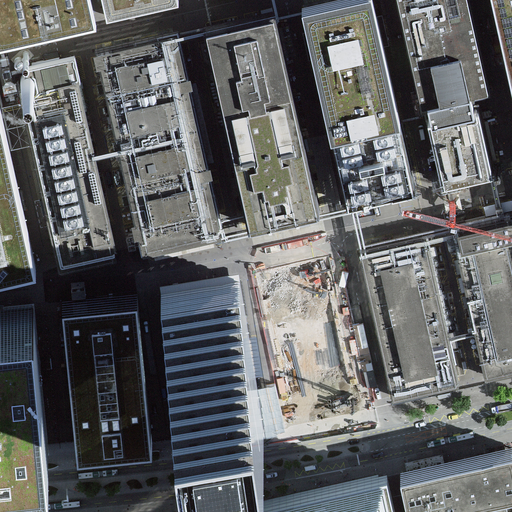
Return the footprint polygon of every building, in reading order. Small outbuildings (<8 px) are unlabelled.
[(0,0),(0,39),(95,18),(90,0),(0,0)] [(169,0),(94,0),(98,17),(170,2),(169,0)] [(327,0),(305,5),(310,30),(375,15),(371,0),(327,0)] [(400,0),(423,99),(428,98),(470,89),(487,85),(468,0),(400,0)] [(511,0),(503,0),(501,1),(511,51),(511,0)] [(273,12),(206,27),(225,110),(267,100),(266,96),(291,90),(273,12)] [(375,15),(310,30),(333,132),(398,117),(375,15)] [(141,228),(145,246),(218,230),(205,172),(209,171),(207,162),(203,163),(185,83),(190,82),(188,74),(183,75),(174,34),(97,52),(99,60),(103,59),(120,136),(116,137),(118,145),(122,144),(139,220),(135,221),(137,229),(141,228)] [(74,53),(23,64),(25,72),(23,73),(22,75),(21,77),(20,79),(21,81),(22,83),(23,84),(25,85),(27,86),(28,86),(29,91),(23,93),(62,265),(114,253),(109,235),(112,235),(90,138),(77,79),(80,78),(74,53)] [(474,106),(470,89),(428,98),(432,116),(428,117),(442,180),(443,180),(492,169),(478,105),(474,106)] [(299,212),(317,208),(291,90),(266,96),(267,100),(225,110),(251,223),(269,219),(269,221),(272,220),(272,219),(296,213),(297,214),(299,214),(299,212)] [(0,104),(0,261),(32,255),(0,104)] [(413,187),(398,117),(333,132),(348,201),(370,197),(370,196),(392,191),(392,192),(413,187)] [(511,215),(453,228),(486,375),(511,369),(511,368),(511,367),(511,215)] [(432,387),(457,381),(424,235),(361,249),(393,396),(419,390),(418,389),(432,386),(432,387)] [(166,289),(190,437),(217,432),(230,429),(230,430),(258,426),(234,278),(166,289)] [(77,449),(152,442),(137,292),(62,300),(77,449)] [(48,453),(47,453),(33,306),(32,305),(32,304),(32,305),(0,307),(0,458),(47,454),(47,453),(48,453)] [(511,447),(459,458),(469,498),(472,511),(491,511),(490,504),(511,500),(511,447)] [(411,511),(469,498),(459,458),(400,471),(409,511),(411,511)] [(393,511),(382,466),(380,466),(379,466),(377,467),(375,467),(373,468),(372,468),(370,469),(368,469),(366,469),(365,470),(363,470),(361,471),(359,471),(331,478),(325,479),(318,481),(312,483),(305,484),(299,486),(292,487),(285,489),(279,491),(272,492),(266,494),(259,495),(253,497),(246,499),(239,500),(233,502),(226,503),(220,505),(213,507),(207,508),(190,511),(393,511)] [(472,511),(469,498),(411,511),(472,511)] [(511,511),(511,500),(490,504),(491,511),(511,511)]
